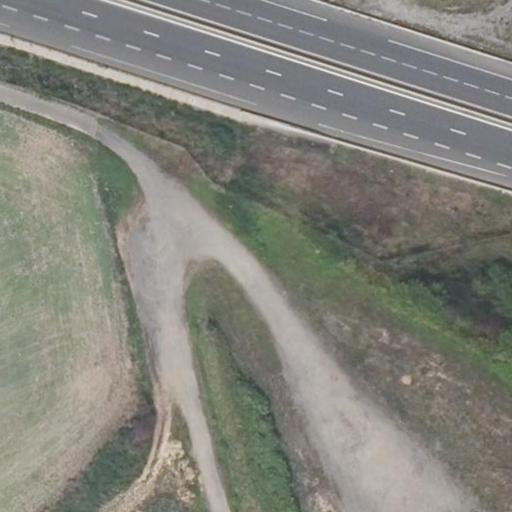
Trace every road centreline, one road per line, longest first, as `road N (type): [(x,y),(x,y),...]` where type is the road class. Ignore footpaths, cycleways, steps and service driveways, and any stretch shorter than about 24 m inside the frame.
road 1 (track): [(0,94),(123,146),(178,420),(210,511)]
road 2 (motorway): [(40,0),(511,149)]
road 3 (motorway): [(511,96),(210,0)]
